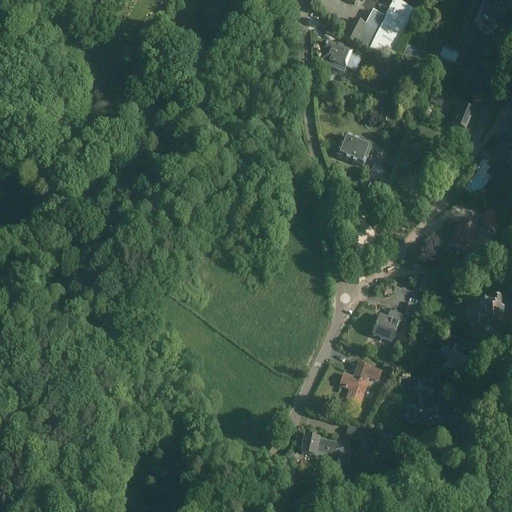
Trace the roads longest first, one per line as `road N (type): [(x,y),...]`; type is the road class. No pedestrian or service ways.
road 1 (residential): [(344,304),(304,122),(304,0)]
road 2 (residential): [(511,52),(453,177),(409,239),(344,304)]
road 3 (residential): [(322,511),(427,481),(458,458),(511,353)]
road 4 (residential): [(254,511),(344,304)]
